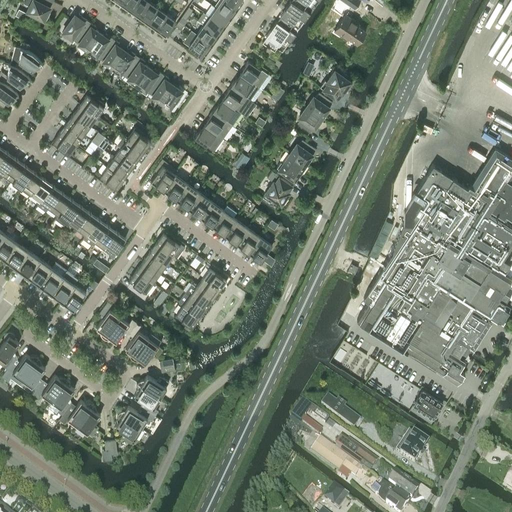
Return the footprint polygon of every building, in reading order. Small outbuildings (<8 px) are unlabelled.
[(48,10),(47,9),(51,0),(24,0),(23,2),(29,5),(27,10),(31,13),(30,15),(38,19),(39,16),(43,19),(48,10)] [(122,0),(120,3),(129,9),(135,0),(122,0)] [(148,1),(149,1),(149,0),(135,0),(129,9),(138,15),(148,1)] [(224,0),(220,0),(216,7),(230,17),(236,8),(224,0)] [(224,0),(236,8),(242,0),(224,0)] [(310,13),(303,9),(291,0),(290,0),(289,0),(285,8),(277,20),(289,29),(292,24),(291,23),(297,16),(304,21),(310,13)] [(319,0),(291,0),(303,9),(307,4),(306,3),(307,0),(317,0),(319,1),(319,0)] [(341,0),(354,9),(359,0),(341,0)] [(148,1),(138,15),(147,22),(157,7),(149,1),(148,1)] [(211,4),(205,12),(209,16),(224,26),(230,17),(216,7),(211,4)] [(147,22),(156,28),(166,13),(157,7),(147,22)] [(175,20),(166,13),(156,28),(165,34),(175,20)] [(75,40),(89,21),(81,16),(80,18),(74,14),(62,31),(75,40)] [(356,43),(365,30),(354,22),(355,21),(345,14),(334,30),(347,40),(348,38),(356,43)] [(209,16),(203,24),(218,35),(224,26),(209,16)] [(184,24),(178,20),(175,25),(181,29),(184,24)] [(277,20),(276,20),(270,28),(271,29),(262,41),(274,50),(278,44),(277,44),(282,36),(290,42),(295,34),(289,29),(277,20)] [(87,49),(99,32),(94,28),(96,26),(89,21),(75,40),(87,49)] [(203,24),(197,33),(212,44),(218,35),(203,24)] [(87,49),(100,58),(113,38),(106,33),(104,35),(99,32),(87,49)] [(197,33),(188,45),(200,53),(202,51),(205,53),(212,44),(197,33)] [(112,66),(124,49),(119,45),(120,43),(113,38),(100,58),(112,66)] [(10,63),(10,64),(14,65),(21,69),(26,74),(27,74),(31,68),(41,62),(42,63),(41,61),(40,60),(39,59),(38,57),(37,56),(36,55),(35,54),(33,53),(32,52),(30,51),(29,50),(28,49),(26,49),(24,48),(23,47),(21,47),(20,46),(20,47),(15,45),(10,63)] [(129,53),(124,49),(112,66),(124,75),(138,56),(130,50),(129,53)] [(136,84),(148,66),(143,63),(145,61),(138,56),(124,75),(136,84)] [(243,69),(240,73),(261,87),(263,87),(270,77),(270,75),(248,59),(242,68),(243,69)] [(2,81),(9,85),(14,90),(15,91),(15,90),(19,85),(29,78),(30,79),(27,74),(26,74),(21,69),(14,65),(10,64),(10,63),(8,63),(9,64),(6,75),(2,81)] [(148,66),(136,84),(149,92),(162,73),(155,68),(154,70),(148,66)] [(347,75),(340,71),(339,73),(335,70),(327,81),(324,79),(320,86),(337,98),(350,80),(346,77),(347,75)] [(161,101),(173,84),(168,80),(169,78),(162,73),(149,92),(161,101)] [(236,77),(230,85),(250,99),(252,100),(254,99),(261,90),(261,88),(261,87),(240,73),(237,78),(236,77)] [(0,104),(3,107),(7,101),(17,94),(18,96),(19,95),(15,90),(15,91),(14,90),(9,85),(2,81),(0,80),(0,104)] [(173,84),(161,101),(173,110),(187,90),(180,85),(178,87),(173,84)] [(224,96),(222,99),(224,100),(241,112),(247,116),(250,110),(255,103),(250,99),(230,85),(224,93),(225,94),(224,96)] [(272,94),(278,99),(282,93),(284,89),(283,89),(278,85),(272,94)] [(313,96),(306,106),(323,118),(328,111),(326,109),(332,101),(319,92),(315,97),(313,96)] [(86,94),(80,103),(100,118),(101,117),(97,114),(105,104),(97,98),(95,100),(86,94)] [(218,102),(212,111),(232,125),(241,112),(224,100),(222,99),(219,103),(218,102)] [(80,103),(73,113),(90,125),(95,117),(98,119),(100,118),(80,103)] [(318,125),(323,118),(306,106),(299,116),(301,117),(297,122),(311,132),(316,124),(318,125)] [(207,120),(204,124),(223,137),(226,139),(231,131),(229,129),(232,125),(212,111),(206,119),(207,120)] [(73,113),(66,122),(86,136),(87,135),(84,133),(90,125),(73,113)] [(66,122),(59,131),(76,143),(82,135),(85,138),(86,136),(66,122)] [(200,128),(194,136),(213,150),(223,137),(204,124),(201,128),(200,128)] [(124,136),(127,138),(144,150),(150,141),(141,134),(143,132),(135,126),(128,136),(125,134),(124,136)] [(74,153),(70,151),(76,143),(59,131),(52,141),(72,155),(74,153)] [(144,150),(127,138),(122,135),(116,144),(120,147),(137,159),(144,150)] [(297,143),(289,153),(307,165),(312,157),(310,156),(315,148),(302,139),(299,144),(297,143)] [(368,300),(356,319),(384,336),(391,341),(457,383),(464,372),(459,369),(464,360),(463,357),(463,355),(465,354),(467,351),(468,350),(467,348),(469,345),(473,347),(491,319),(488,317),(490,315),(503,323),(509,313),(508,312),(511,306),(506,303),(511,293),(511,292),(509,291),(496,283),(508,264),(500,259),(511,241),(511,225),(503,219),(506,214),(511,217),(511,181),(509,179),(511,173),(511,157),(495,146),(469,187),(432,164),(420,183),(420,196),(422,198),(420,202),(411,201),(411,210),(403,210),(403,222),(391,251),(368,287),(364,295),(363,297),(368,300)] [(111,153),(110,154),(130,168),(137,159),(120,147),(114,155),(111,153)] [(5,150),(0,156),(0,171),(1,172),(0,173),(0,176),(2,173),(15,156),(5,150)] [(307,165),(289,153),(283,162),(280,161),(276,167),(294,179),(300,171),(302,172),(307,165)] [(112,158),(107,165),(123,178),(130,168),(110,154),(109,155),(112,158)] [(2,173),(0,176),(2,177),(4,174),(12,180),(24,163),(15,156),(2,173)] [(156,172),(150,180),(163,189),(174,173),(174,172),(177,168),(162,157),(153,169),(156,172)] [(24,163),(12,180),(19,186),(17,189),(18,190),(21,187),(33,170),(24,163)] [(96,173),(100,175),(116,187),(123,178),(107,165),(101,173),(98,171),(96,173)] [(21,187),(18,190),(20,191),(22,188),(30,193),(42,176),(33,170),(21,187)] [(281,203),(293,185),(272,170),(267,177),(273,181),(265,192),(269,195),(268,197),(275,202),(276,200),(281,203)] [(174,173),(163,189),(175,198),(186,181),(174,173)] [(42,176),(30,193),(38,199),(35,202),(37,203),(39,200),(44,194),(51,183),(42,176)] [(186,181),(175,198),(187,206),(199,190),(186,181)] [(37,203),(36,204),(45,211),(48,207),(61,190),(51,183),(44,194),(39,200),(37,203)] [(61,190),(48,207),(56,212),(54,216),(55,216),(55,217),(58,213),(70,197),(61,190)] [(199,190),(187,206),(199,215),(211,199),(199,190)] [(55,217),(54,218),(64,225),(67,220),(79,203),(70,197),(58,213),(55,217)] [(211,199),(199,215),(211,224),(223,208),(211,199)] [(79,203),(67,220),(75,226),(72,229),(74,230),(76,227),(88,210),(79,203)] [(223,208),(211,224),(223,233),(235,217),(233,216),(236,211),(227,205),(224,209),(223,208)] [(76,227),(74,230),(75,231),(77,228),(85,234),(97,217),(88,210),(76,227)] [(85,234),(82,238),(91,244),(92,243),(94,240),(107,224),(97,217),(85,234)] [(235,217),(223,233),(224,233),(235,242),(247,226),(235,217)] [(393,223),(386,219),(370,255),(377,258),(393,223)] [(94,240),(92,243),(94,245),(96,241),(104,247),(116,230),(107,224),(94,240)] [(247,226),(235,242),(247,251),(259,235),(247,226)] [(116,230),(104,247),(111,253),(109,256),(111,257),(113,254),(125,237),(116,230)] [(0,255),(3,258),(15,241),(4,232),(0,237),(0,255)] [(156,242),(173,254),(176,257),(185,246),(181,243),(179,244),(163,232),(156,242)] [(259,235),(247,251),(260,260),(272,244),(259,235)] [(8,261),(14,266),(15,266),(27,249),(15,241),(3,258),(1,260),(4,262),(5,262),(6,262),(7,262),(8,261)] [(170,264),(167,262),(173,254),(156,242),(149,251),(169,265),(170,264)] [(19,270),(26,275),(39,258),(27,249),(15,266),(14,266),(12,269),(15,271),(16,271),(17,271),(18,271),(19,270)] [(165,265),(168,267),(169,265),(149,251),(142,260),(159,272),(165,265)] [(38,283),(50,266),(39,258),(26,275),(24,277),(27,279),(28,279),(29,279),(30,279),(31,278),(38,283)] [(156,282),(153,280),(159,272),(142,260),(136,269),(155,284),(156,282)] [(208,268),(202,276),(219,288),(226,278),(229,275),(223,271),(222,272),(220,274),(217,272),(219,268),(212,263),(209,266),(206,264),(205,266),(208,268)] [(348,270),(355,273),(358,266),(357,266),(351,263),(348,270)] [(43,287),(49,292),(62,275),(50,266),(38,283),(36,286),(38,287),(39,288),(40,288),(41,288),(42,287),(43,287)] [(151,283),(154,285),(155,284),(136,269),(129,279),(138,285),(136,287),(144,293),(151,283)] [(74,283),(73,283),(77,278),(66,270),(62,275),(49,292),(47,294),(50,296),(51,296),(52,296),(53,296),(54,296),(54,295),(61,300),(74,283)] [(194,281),(193,283),(196,285),(213,297),(219,288),(202,276),(197,284),(194,281)] [(192,282),(185,291),(189,294),(206,306),(213,297),(196,285),(193,283),(192,282)] [(66,304),(73,309),(86,292),(74,283),(61,300),(59,303),(62,304),(63,305),(64,305),(65,304),(66,304)] [(178,300),(179,301),(182,303),(203,318),(204,317),(200,314),(206,306),(189,294),(185,291),(178,300)] [(96,327),(100,330),(100,332),(100,334),(101,336),(103,337),(119,315),(110,309),(113,304),(107,300),(99,312),(104,315),(96,327)] [(181,305),(174,315),(182,320),(183,318),(187,321),(185,323),(184,326),(189,330),(191,327),(192,325),(198,317),(202,320),(203,318),(182,303),(179,301),(178,302),(181,305)] [(115,341),(124,330),(128,333),(137,322),(131,318),(128,322),(119,315),(103,337),(105,338),(107,339),(109,339),(111,338),(115,341)] [(356,319),(330,360),(432,424),(450,395),(423,377),(431,366),(425,363),(418,374),(384,352),(391,341),(384,336),(376,348),(354,333),(362,322),(356,319)] [(132,358),(132,359),(148,337),(139,330),(142,326),(137,322),(128,333),(133,336),(125,348),(129,351),(129,352),(129,354),(129,355),(130,356),(131,357),(132,358)] [(5,339),(0,346),(0,362),(7,368),(12,361),(13,361),(15,357),(11,353),(19,342),(14,338),(14,337),(14,336),(14,335),(14,334),(13,333),(12,332),(11,331),(10,331),(9,331),(8,331),(7,331),(6,332),(5,332),(5,333),(4,334),(4,335),(4,336),(4,337),(4,338),(5,339)] [(151,332),(148,337),(132,359),(133,359),(134,360),(135,360),(137,360),(138,360),(139,360),(140,359),(144,362),(153,351),(158,355),(162,348),(157,345),(161,340),(151,332)] [(4,372),(1,375),(8,380),(11,377),(19,382),(22,378),(38,356),(37,356),(36,356),(36,355),(35,355),(34,355),(33,355),(32,355),(31,355),(30,355),(29,356),(25,353),(17,364),(13,361),(12,361),(7,368),(4,372)] [(22,378),(19,382),(33,393),(41,382),(37,378),(45,367),(41,364),(41,363),(41,361),(41,360),(40,359),(39,358),(38,357),(38,356),(22,378)] [(159,360),(160,366),(173,363),(172,357),(159,360)] [(173,363),(160,366),(161,371),(174,369),(173,363)] [(41,382),(33,393),(38,397),(41,393),(51,400),(67,378),(66,377),(65,376),(63,376),(62,376),(61,376),(59,376),(59,377),(54,374),(46,385),(41,382)] [(159,382),(147,374),(144,379),(142,379),(141,379),(139,380),(138,380),(137,381),(137,382),(160,397),(166,386),(165,386),(169,381),(162,377),(159,382)] [(67,378),(51,400),(60,406),(57,411),(62,414),(67,407),(68,407),(71,403),(66,400),(74,388),(70,385),(70,384),(70,383),(70,382),(70,381),(69,381),(69,380),(69,379),(68,379),(67,378)] [(153,407),(160,397),(137,382),(136,383),(136,384),(135,385),(135,387),(135,388),(136,389),(136,391),(134,395),(146,402),(143,407),(154,415),(158,409),(153,407)] [(321,404),(329,410),(336,402),(327,395),(321,404)] [(62,414),(59,418),(64,422),(68,418),(77,425),(93,403),(91,402),(90,401),(88,401),(86,401),(85,402),(81,399),(75,406),(71,403),(68,407),(67,407),(62,414)] [(93,403),(77,425),(87,432),(87,431),(92,435),(97,429),(92,425),(100,413),(96,410),(96,409),(96,408),(96,407),(95,405),(94,404),(93,403)] [(128,405),(125,409),(124,409),(123,409),(122,410),(120,410),(119,411),(118,412),(117,413),(140,427),(147,417),(151,420),(154,415),(143,407),(140,412),(128,405)] [(337,416),(353,428),(360,419),(344,408),(337,416)] [(116,419),(117,421),(114,425),(127,433),(123,438),(130,442),(133,437),(134,438),(140,427),(117,413),(117,415),(116,417),(116,419)] [(426,443),(413,434),(409,431),(396,450),(400,453),(413,462),(426,443)] [(341,467),(351,473),(357,465),(320,437),(310,450),(338,471),(341,467)] [(363,460),(373,467),(378,460),(348,438),(339,450),(359,465),(363,460)] [(411,497),(418,489),(395,473),(389,481),(411,497)] [(400,511),(409,501),(395,491),(382,482),(378,486),(374,484),(370,489),(375,493),(378,494),(378,498),(381,501),(385,504),(385,503),(397,511),(400,511)] [(324,497),(334,504),(344,491),(334,484),(324,497)]
